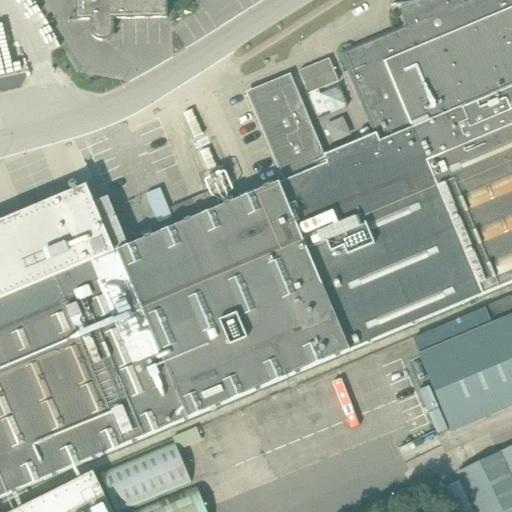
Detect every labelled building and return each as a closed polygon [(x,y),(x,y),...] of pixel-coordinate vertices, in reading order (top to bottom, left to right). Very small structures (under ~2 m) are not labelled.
[(168,17),(167,0),(76,0),(77,20),(91,19),(91,31),(92,35),(94,37),(97,40),(101,41),(103,41),(107,39),(113,33),(114,29),(114,19),(168,17)] [(284,181),(240,200),(313,366),(511,282),(511,0),(468,0),(465,2),(463,0),(418,0),(412,2),(402,4),(391,4),(391,6),(402,5),(404,27),(342,53),(379,143),(328,164),(290,75),(247,93),(253,107),(257,105),(285,171),(281,173),(284,181)] [(329,59),(300,71),(309,93),(318,116),(328,112),(321,95),(319,89),(338,81),(329,59)] [(202,177),(203,195),(221,194),(220,176),(202,177)] [(157,225),(172,221),(162,186),(147,191),(157,225)] [(0,511),(0,495),(313,366),(240,200),(139,243),(135,234),(125,238),(108,198),(94,204),(101,221),(0,263),(0,511),(114,511),(94,473),(14,511),(0,511)] [(448,427),(450,431),(511,405),(511,296),(415,338),(422,354),(418,355),(429,381),(418,385),(437,431),(448,427)] [(173,438),(178,450),(203,439),(197,427),(173,438)] [(116,511),(122,511),(191,483),(173,441),(99,473),(116,511)] [(511,511),(511,446),(456,473),(474,511),(511,511)] [(208,511),(198,486),(133,511),(208,511)]
